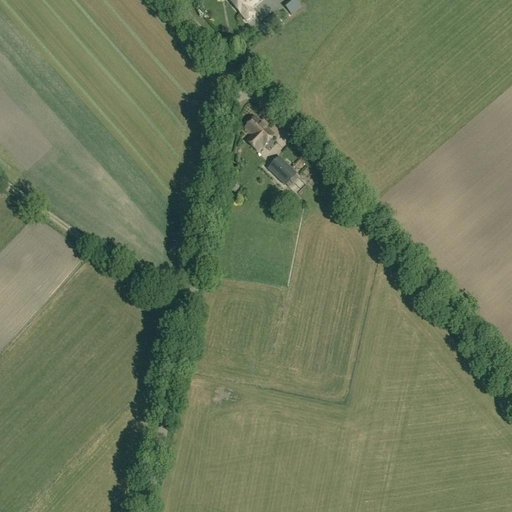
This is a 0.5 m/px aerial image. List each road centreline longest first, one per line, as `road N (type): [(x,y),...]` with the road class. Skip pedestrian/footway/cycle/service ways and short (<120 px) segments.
road 1 (unclassified): [(146,511),(239,79)]
road 2 (unclassified): [(511,391),(239,79)]
